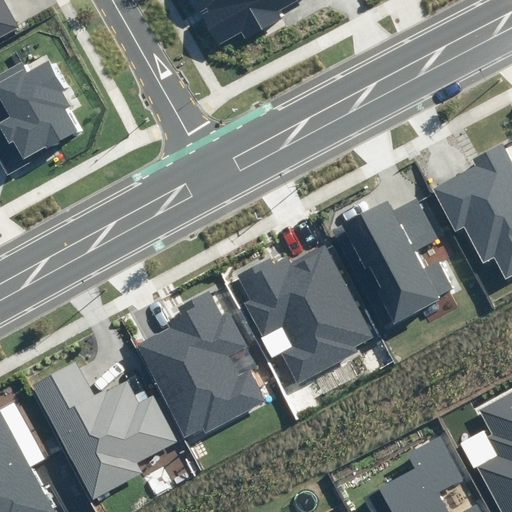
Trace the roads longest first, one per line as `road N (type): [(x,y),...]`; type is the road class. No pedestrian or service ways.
road 1 (tertiary): [(511,13),(213,172)]
road 2 (tertiary): [(213,172),(0,290)]
road 3 (residential): [(213,172),(114,0)]
